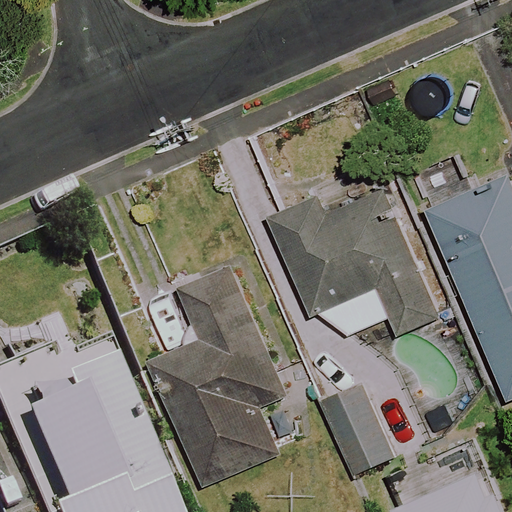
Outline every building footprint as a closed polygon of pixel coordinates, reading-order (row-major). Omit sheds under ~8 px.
[(271,198),(321,313),(357,336),(400,317),(408,335),(453,315),(400,191),(335,218),(318,178),(271,198)] [(511,178),(436,212),(511,389),(511,178)] [(309,393),(254,259),(191,285),(215,342),(162,364),(213,485),(284,456),(265,411),(309,393)] [(76,511),(167,474),(110,337),(0,382),(0,398),(47,511),(76,511)] [(432,443),(407,386),(375,400),(400,457),(432,443)] [(182,511),(167,474),(76,511),(182,511)]
